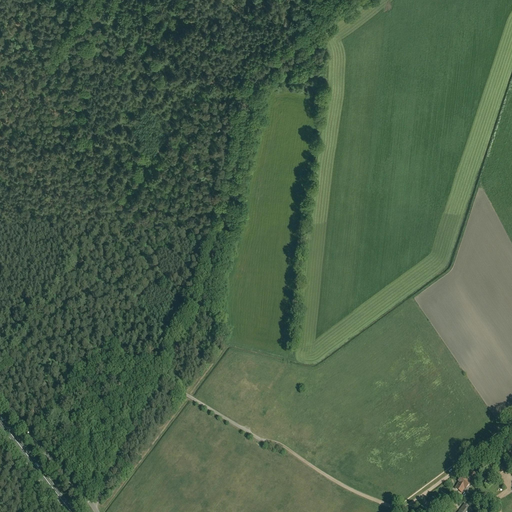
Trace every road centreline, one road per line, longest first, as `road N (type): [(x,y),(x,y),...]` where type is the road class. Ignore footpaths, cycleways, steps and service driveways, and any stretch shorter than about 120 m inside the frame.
road 1 (track): [(162,379),(207,289),(258,81),(358,0)]
road 2 (track): [(18,123),(120,206),(0,375)]
road 3 (track): [(402,508),(343,485),(162,379)]
road 4 (track): [(100,0),(0,150)]
road 5 (unclassified): [(96,511),(0,396)]
road 6 (track): [(162,379),(93,505)]
road 7 (track): [(511,429),(402,508)]
